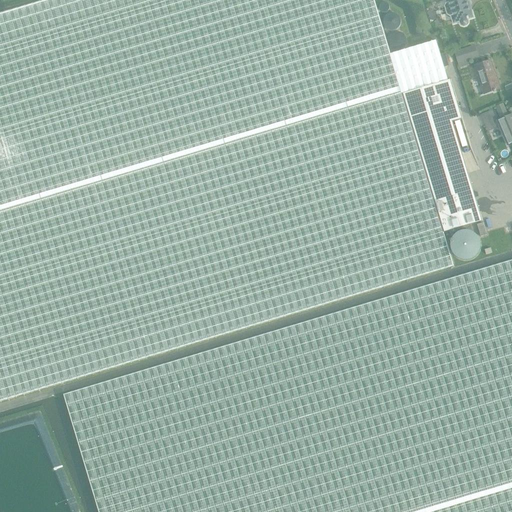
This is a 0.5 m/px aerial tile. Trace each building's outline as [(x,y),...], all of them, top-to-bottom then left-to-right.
[(0,401),(454,266),(444,233),(402,94),(390,54),(374,0),(47,0),(0,14),(0,401)] [(446,0),(447,3),(446,4),(445,6),(447,14),(450,15),(451,15),(453,23),(459,21),(460,23),(461,25),(463,26),(466,25),(467,23),(467,21),(467,19),(473,17),(467,0),(446,0)] [(457,40),(447,43),(449,50),(459,47),(457,40)] [(436,41),(390,54),(402,94),(448,80),(436,41)] [(464,49),(454,52),(458,64),(468,61),(464,49)] [(482,95),(499,90),(490,61),(472,66),(482,95)] [(450,80),(448,80),(402,94),(444,233),(482,221),(452,122),(462,119),(450,80)] [(503,103),(495,107),(500,117),(508,113),(503,103)] [(507,145),(511,142),(511,115),(497,122),(507,145)] [(483,223),(477,225),(481,237),(486,235),(483,223)] [(450,238),(461,261),(484,251),(473,227),(450,238)] [(511,511),(511,261),(63,396),(97,511),(511,511)]
